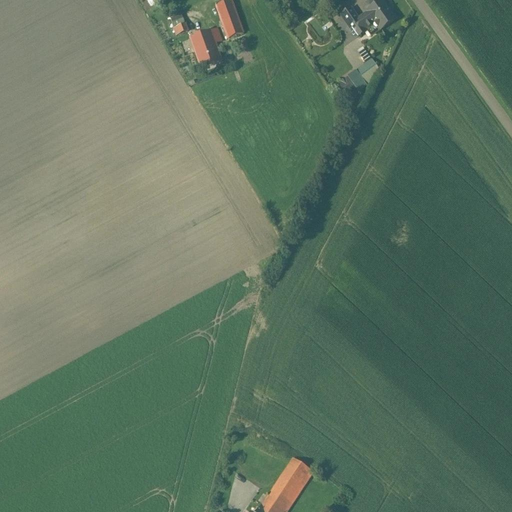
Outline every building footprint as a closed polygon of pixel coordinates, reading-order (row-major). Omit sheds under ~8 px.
[(243,35),(232,2),(216,8),(228,40),(243,35)] [(382,3),(368,13),(368,14),(359,20),(364,28),(373,21),(376,24),(380,31),(395,21),(382,3)] [(359,20),(351,10),(341,16),(357,39),(367,32),(366,31),(376,24),(373,21),(364,28),(359,20)] [(185,25),(174,30),(176,37),(188,33),(185,25)] [(217,30),(211,32),(216,45),(222,43),(217,30)] [(211,32),(190,40),(195,52),(216,45),(211,32)] [(216,45),(195,52),(201,70),(222,63),(216,45)] [(372,63),(357,74),(362,80),(376,69),(372,63)] [(293,460),(264,504),(275,511),(286,511),(313,473),(293,460)]
